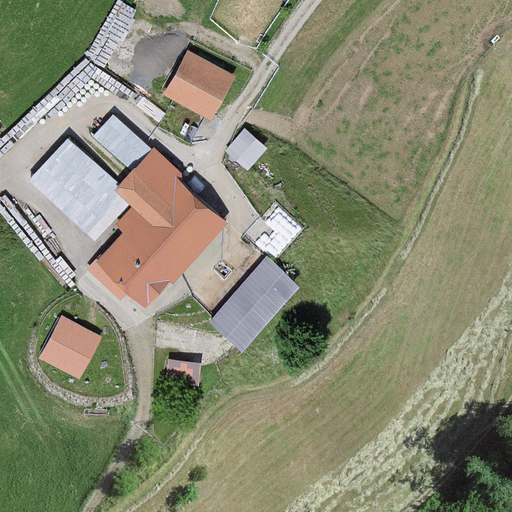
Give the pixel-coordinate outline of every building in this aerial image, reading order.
[(165,84),(210,109),(231,70),(186,45),(165,84)] [(227,145),(249,165),(269,143),(247,123),(227,145)] [(96,252),(145,296),(223,210),(173,165),(161,178),(135,155),(113,180),(140,204),(96,252)] [(295,277),(266,251),(213,311),(243,336),(295,277)] [(60,322),(41,360),(76,378),(95,340),(60,322)] [(200,377),(200,356),(169,355),(168,376),(200,377)]
